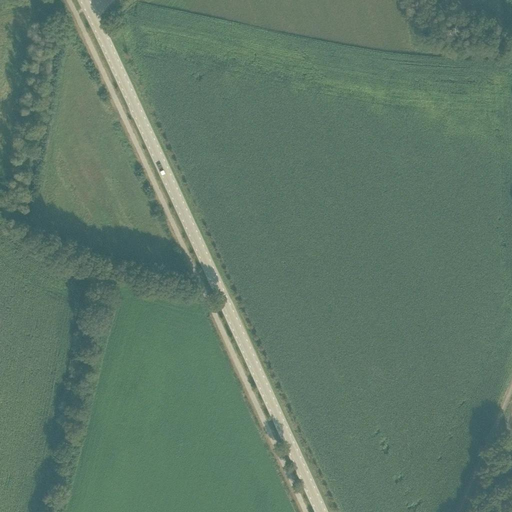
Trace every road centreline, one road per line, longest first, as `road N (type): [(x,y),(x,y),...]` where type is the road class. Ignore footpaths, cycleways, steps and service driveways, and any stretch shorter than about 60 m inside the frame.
road 1 (tertiary): [(321,511),(83,0)]
road 2 (track): [(511,368),(448,511)]
